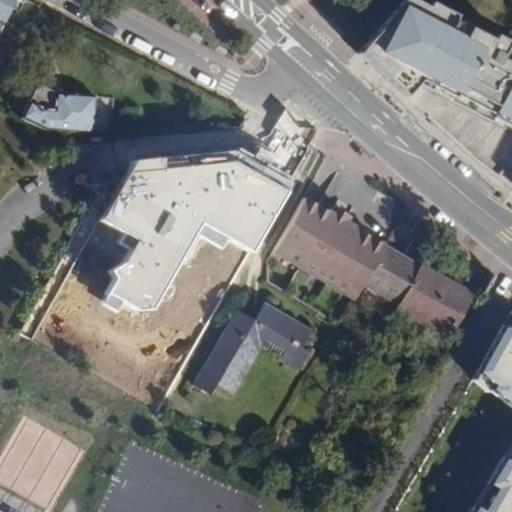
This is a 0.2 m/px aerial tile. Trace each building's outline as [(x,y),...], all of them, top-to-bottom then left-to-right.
[(0,0),(0,27),(13,0),(0,0)] [(511,53),(503,49),(507,42),(423,0),(400,0),(373,33),(370,37),(357,52),(366,60),(385,77),(404,95),(419,78),(426,81),(453,95),(453,94),(463,99),(491,114),(490,115),(496,118),(511,126),(511,53)] [(36,83),(21,119),(45,129),(91,135),(95,96),(63,93),(62,100),(54,100),(55,92),(36,83)] [(333,511),(155,410),(30,339),(95,222),(131,158),(128,148),(125,138),(91,135),(45,129),(21,119),(0,109),(0,511),(333,511)] [(247,256),(289,180),(234,149),(131,158),(95,222),(132,241),(121,263),(106,273),(110,279),(99,299),(133,314),(149,311),(195,237),(217,250),(223,242),(247,256)] [(384,245),(303,197),(272,251),(353,298),(361,284),(384,245)] [(419,265),(384,245),(361,284),(396,304),(419,265)] [(469,295),(419,265),(396,304),(393,310),(444,338),(469,295)] [(307,332),(262,303),(251,320),(235,311),(192,384),(207,394),(215,383),(231,393),(264,340),(282,351),(278,357),(297,369),(305,352),(298,348),(307,332)] [(511,511),(511,326),(500,327),(474,377),(511,411),(511,441),(467,511),(511,511)] [(386,345),(376,339),(358,369),(368,375),(386,345)]
